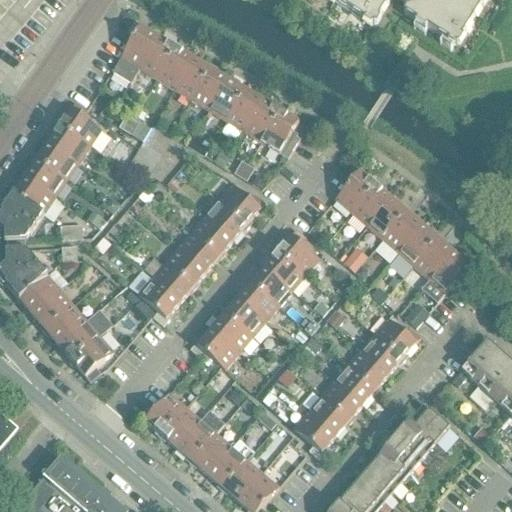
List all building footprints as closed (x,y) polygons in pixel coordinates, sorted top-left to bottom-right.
[(325,0),(373,30),(391,1),(407,11),(403,17),(453,48),(483,0),(325,0)] [(139,75),(158,44),(139,33),(140,31),(134,27),(126,39),(133,43),(112,78),(129,88),(138,75),(139,75)] [(158,44),(139,75),(156,86),(175,55),(158,44)] [(175,55),(156,86),(173,96),(192,65),(175,55)] [(192,65),(173,96),(190,107),(209,75),(192,65)] [(226,86),(209,75),(190,107),(207,117),(226,86)] [(226,86),(207,117),(224,127),(243,96),(226,86)] [(260,107),(243,96),(224,127),(241,138),(260,107)] [(260,107),(241,138),(258,148),(277,117),(260,107)] [(58,133),(90,155),(102,137),(83,124),(87,117),(75,109),(58,133)] [(277,117),(258,148),(287,165),(299,145),(291,140),(298,129),(277,117)] [(126,119),(118,131),(118,132),(131,140),(138,127),(126,119)] [(58,133),(47,150),(78,172),(90,155),(58,133)] [(78,172),(47,150),(35,166),(67,188),(78,172)] [(241,165),(233,178),(246,186),(254,173),(241,165)] [(35,166),(24,183),(55,205),(67,188),(35,166)] [(350,220),(376,190),(354,171),(345,181),(351,186),(334,206),(350,220)] [(55,205),(24,183),(12,200),(44,222),(55,205)] [(391,203),(376,190),(350,220),(366,233),(391,203)] [(221,203),(250,228),(265,211),(254,202),(250,207),(231,191),(221,203)] [(44,222),(12,200),(2,214),(1,216),(0,214),(0,232),(5,236),(5,248),(26,247),(34,236),(44,222)] [(221,203),(207,219),(236,244),(250,228),(221,203)] [(407,217),(391,203),(366,233),(381,246),(407,217)] [(407,217),(381,246),(397,260),(422,230),(407,217)] [(236,244),(207,219),(193,236),(222,261),(236,244)] [(71,230),(71,245),(83,244),(82,229),(71,230)] [(71,245),(71,230),(60,231),(60,246),(71,245)] [(422,230),(397,260),(412,273),(438,243),(422,230)] [(222,261),(193,236),(179,252),(208,277),(222,261)] [(276,258),(305,283),(319,267),(302,252),(306,247),(295,237),(276,258)] [(438,243),(412,273),(428,286),(453,256),(438,243)] [(62,267),(77,266),(75,251),(61,252),(62,267)] [(208,277),(179,252),(165,268),(194,293),(208,277)] [(428,286),(421,294),(437,308),(444,300),(451,291),(461,280),(466,284),(475,273),(470,269),(469,270),(453,256),(428,286)] [(46,281),(35,268),(26,257),(5,258),(6,270),(0,275),(0,291),(2,294),(6,291),(7,292),(18,305),(46,281)] [(276,258),(263,274),(292,299),(305,283),(276,258)] [(194,293),(165,268),(163,271),(153,263),(144,274),(153,282),(151,285),(180,310),(194,293)] [(46,281),(18,305),(32,321),(60,297),(59,295),(67,288),(55,274),(46,281)] [(292,299),(263,274),(250,289),(279,314),(292,299)] [(180,310),(151,285),(150,285),(141,277),(128,292),(137,300),(136,301),(157,319),(152,324),(162,333),(167,328),(165,327),(180,310)] [(279,314),(250,289),(237,305),(266,330),(279,314)] [(378,293),(371,301),(380,309),(387,301),(378,293)] [(73,312),(60,297),(32,321),(45,337),(73,312)] [(237,305),(223,320),(252,345),(266,330),(237,305)] [(312,314),(322,321),(328,314),(318,306),(312,314)] [(403,324),(415,333),(428,318),(416,309),(403,324)] [(86,328),(73,312),(45,337),(58,352),(86,328)] [(335,316),(326,327),(335,334),(344,324),(335,316)] [(86,328),(58,352),(70,367),(99,343),(111,332),(98,318),(86,328)] [(252,345),(223,320),(210,335),(239,360),(252,345)] [(373,341),(401,365),(420,343),(410,335),(405,341),(387,325),(373,341)] [(239,360),(210,335),(196,351),(195,350),(190,356),(199,365),(205,359),(225,376),(239,360)] [(502,413),(511,402),(511,370),(494,354),(497,351),(484,339),(476,347),(482,353),(452,386),(457,392),(467,381),(502,413)] [(401,365),(373,341),(360,357),(388,381),(401,365)] [(99,343),(70,367),(89,389),(100,381),(95,375),(113,360),(99,343)] [(321,351),(311,343),(305,351),(315,359),(321,351)] [(360,357),(347,372),(375,396),(388,381),(360,357)] [(375,396),(347,372),(333,387),(361,411),(375,396)] [(220,373),(214,380),(223,388),(226,385),(229,381),(220,373)] [(286,373),(277,384),(283,390),(293,379),(286,373)] [(361,411),(333,387),(322,400),(314,393),(312,395),(320,402),(320,403),(348,427),(361,411)] [(149,413),(139,423),(160,441),(184,412),(180,409),(168,399),(153,417),(149,413)] [(511,402),(502,413),(511,422),(511,402)] [(348,427),(320,403),(309,415),(301,408),(299,411),(335,442),(348,427)] [(380,511),(392,499),(406,483),(420,466),(434,450),(449,432),(422,410),(407,427),(393,443),(379,460),(365,476),(351,492),(338,508),(334,511),(380,511)] [(335,442),(299,411),(297,413),(305,420),(293,434),(312,451),(307,457),(318,465),(323,459),(321,458),(335,442)] [(184,412),(160,441),(160,442),(176,455),(200,426),(184,412)] [(200,426),(176,455),(191,468),(216,440),(223,430),(208,417),(200,426)] [(262,418),(257,425),(270,436),(275,430),(262,418)] [(0,455),(17,436),(0,421),(0,455)] [(216,440),(191,468),(206,481),(231,453),(216,440)] [(231,453),(206,481),(222,494),(246,466),(231,453)] [(18,511),(112,511),(86,489),(59,465),(39,489),(18,511)] [(246,466),(222,494),(237,507),(253,489),(261,479),(246,466)] [(253,489),(237,507),(242,511),(262,511),(278,493),(261,479),(253,489)]
